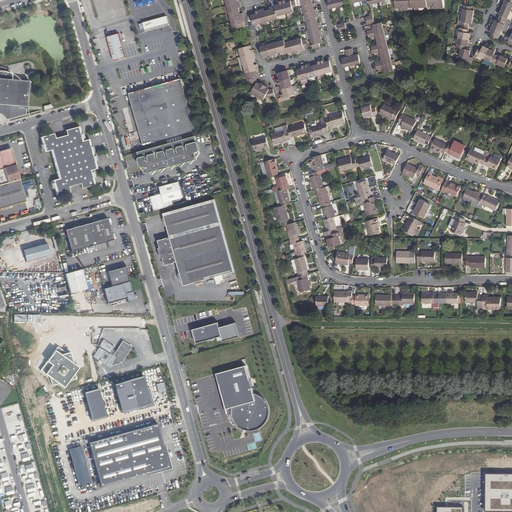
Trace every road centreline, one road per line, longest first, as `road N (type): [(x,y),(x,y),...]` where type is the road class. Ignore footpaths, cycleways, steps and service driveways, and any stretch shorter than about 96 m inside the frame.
road 1 (residential): [(358,141),(299,162),(329,272),(360,281),(511,279)]
road 2 (tertiary): [(185,0),(271,309)]
road 3 (unclassified): [(126,195),(186,414)]
road 4 (track): [(288,323),(511,326)]
road 5 (unclassified): [(511,433),(460,432),(385,446)]
